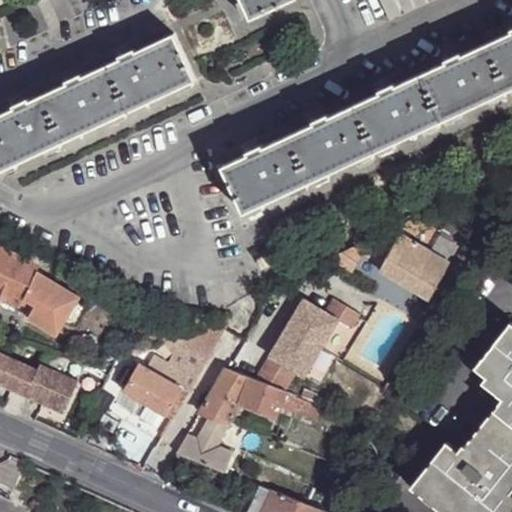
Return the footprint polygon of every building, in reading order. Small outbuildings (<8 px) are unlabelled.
[(242,0),(253,21),(298,0),(242,0)] [(380,0),(390,21),(436,0),(380,0)] [(111,66),(133,112),(198,82),(177,35),(139,53),(137,50),(122,56),(124,60),(111,66)] [(511,35),(489,46),(509,92),(511,90),(511,35)] [(444,122),(509,92),(489,46),(462,58),(460,54),(445,62),(446,65),(423,76),(444,122)] [(45,96),(66,142),(133,112),(111,66),(85,77),(83,74),(68,81),(70,84),(45,96)] [(377,153),(444,122),(423,76),(397,88),(396,85),(381,91),(382,95),(356,107),(377,153)] [(0,172),(66,142),(45,96),(32,101),(30,99),(15,106),(16,109),(0,116),(0,172)] [(311,183),(377,153),(356,107),(332,118),(330,115),(315,121),(317,125),(290,137),(311,183)] [(245,214),(311,183),(290,137),(266,149),(264,145),(248,152),(250,156),(223,168),(245,214)] [(429,253),(399,236),(380,271),(430,298),(458,250),(438,238),(429,253)] [(332,258),(331,262),(350,272),(361,254),(352,249),(332,258)] [(41,270),(0,250),(0,296),(24,307),(27,300),(37,307),(30,319),(58,337),(81,298),(39,273),(41,270)] [(279,263),(273,254),(261,259),(266,269),(279,263)] [(306,300),(257,380),(286,391),(289,393),(300,374),(305,377),(339,320),(352,328),(360,315),(335,300),(327,314),(306,300)] [(185,338),(213,353),(233,320),(185,338)] [(162,330),(152,323),(145,335),(156,341),(162,330)] [(505,488),(511,478),(511,331),(508,328),(474,373),(484,382),(479,387),(500,405),(461,454),(458,452),(454,458),(441,449),(407,492),(431,511),(511,511),(511,502),(507,498),(511,493),(505,488)] [(170,350),(167,341),(154,346),(157,352),(157,354),(170,350)] [(157,352),(154,346),(132,354),(134,360),(157,352)] [(0,384),(15,391),(26,365),(0,353),(0,384)] [(195,385),(205,367),(182,356),(174,372),(195,385)] [(174,421),(195,385),(174,372),(149,359),(140,365),(123,392),(174,421)] [(41,371),(26,365),(15,391),(29,397),(41,371)] [(44,366),(41,371),(29,397),(67,415),(81,383),(44,366)] [(227,368),(213,393),(240,405),(239,407),(275,419),(279,408),(286,391),(257,380),(227,368)] [(110,376),(101,370),(99,376),(106,382),(110,376)] [(289,393),(286,391),(279,408),(317,422),(324,406),(320,405),(289,393)] [(240,405),(213,393),(202,413),(211,416),(227,422),(230,423),(239,407),(240,405)] [(217,446),(227,422),(211,416),(199,437),(190,433),(177,454),(212,468),(220,449),(217,446)] [(212,468),(224,473),(233,453),(220,449),(212,468)] [(263,511),(272,492),(260,487),(249,511),(263,511)] [(321,511),(272,492),(263,511),(321,511)]
